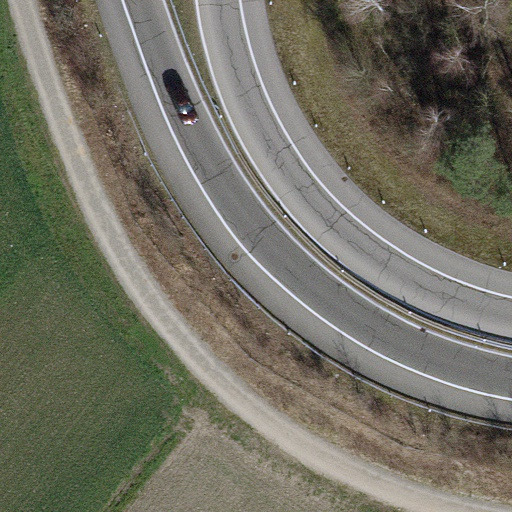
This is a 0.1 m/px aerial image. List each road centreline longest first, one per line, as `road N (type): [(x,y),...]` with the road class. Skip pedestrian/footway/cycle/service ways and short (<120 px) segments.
road 1 (track): [(448,511),(330,459),(217,378),(128,267),(72,161),(26,0)]
road 2 (motorway): [(137,0),(192,140),(264,249),(380,339),(511,385)]
road 3 (motorway): [(511,311),(460,298),(393,264),(323,210),(253,106),(224,0)]
